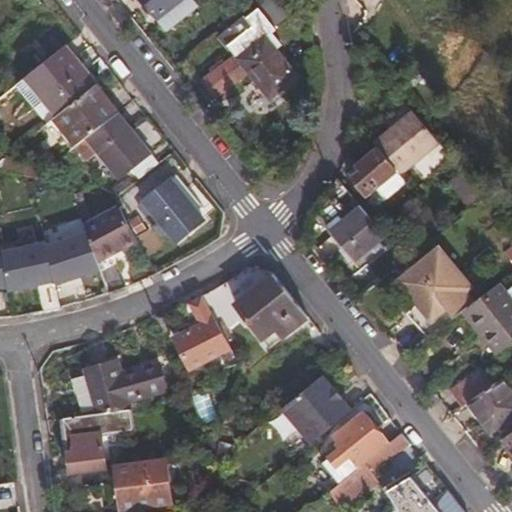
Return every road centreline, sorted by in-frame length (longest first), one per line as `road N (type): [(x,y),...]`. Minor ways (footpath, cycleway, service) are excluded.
road 1 (residential): [(265,229),(490,511)]
road 2 (residential): [(87,0),(265,229)]
road 3 (residential): [(16,337),(172,289),(265,229)]
road 4 (residential): [(265,229),(300,196),(334,126),(343,66),(333,0)]
road 5 (residential): [(16,337),(40,511)]
